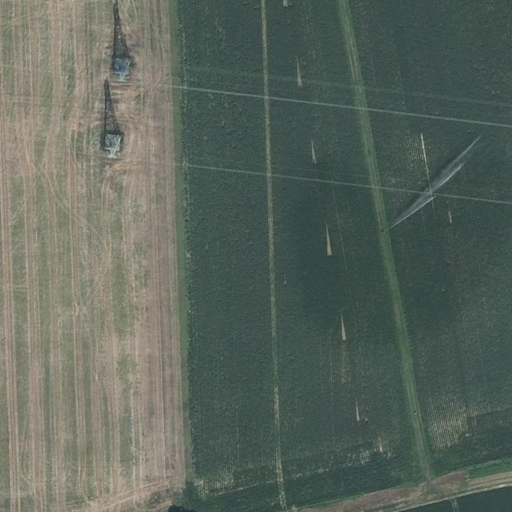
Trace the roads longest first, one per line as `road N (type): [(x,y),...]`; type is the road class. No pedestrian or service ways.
road 1 (track): [(343,0),(430,494)]
road 2 (track): [(356,511),(511,477)]
